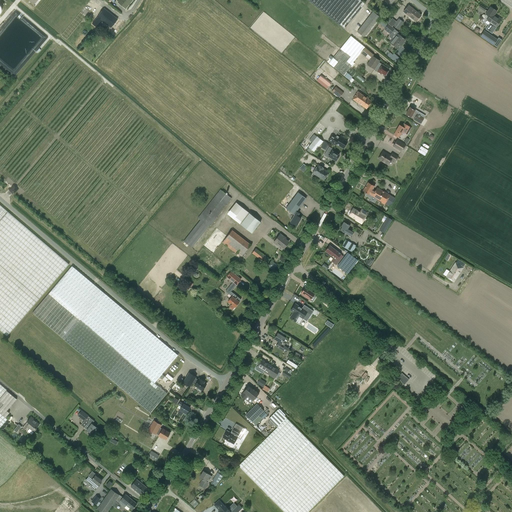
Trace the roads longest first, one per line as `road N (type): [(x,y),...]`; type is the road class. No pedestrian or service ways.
road 1 (unclassified): [(226,384),(435,19)]
road 2 (unclassified): [(226,384),(0,197)]
road 3 (unclassified): [(151,510),(0,383)]
road 4 (unclassified): [(165,488),(226,384)]
road 5 (unknown): [(329,207),(428,275)]
